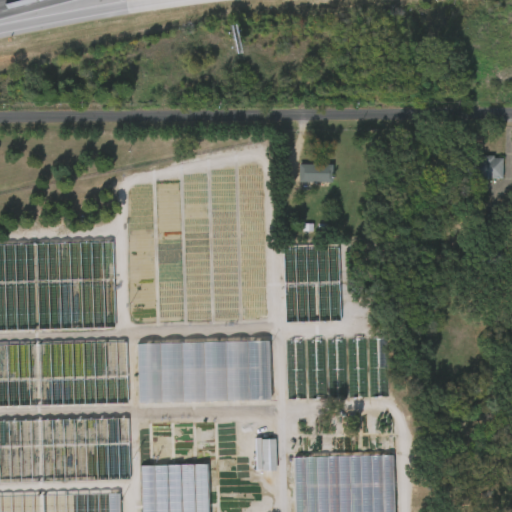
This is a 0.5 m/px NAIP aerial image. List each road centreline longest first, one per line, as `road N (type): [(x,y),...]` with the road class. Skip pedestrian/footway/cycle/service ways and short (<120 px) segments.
road 1 (residential): [(0,117),(511,110)]
road 2 (motorway): [(0,25),(150,0)]
